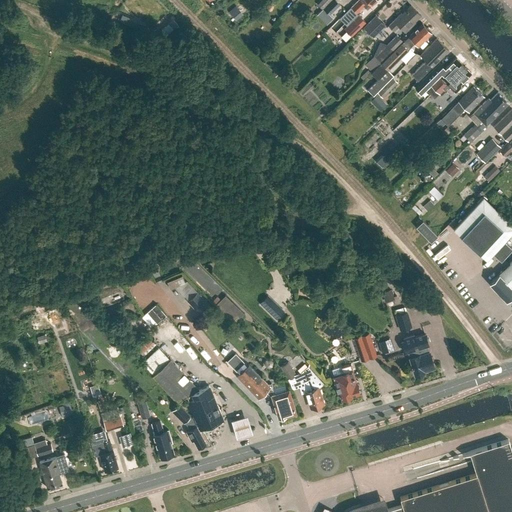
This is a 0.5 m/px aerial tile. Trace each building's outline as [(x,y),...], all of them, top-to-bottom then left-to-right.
[(321,0),(317,4),(322,9),(330,0),(321,0)] [(336,0),(332,0),(323,8),(330,15),(340,4),(336,0)] [(357,0),(351,7),(356,13),(364,5),(368,8),(375,0),(357,0)] [(411,24),(420,15),(410,5),(402,14),(401,13),(388,25),(393,30),(399,25),(405,31),(412,25),(411,24)] [(242,15),(235,6),(229,12),(236,20),(237,20),(240,17),(242,15)] [(358,15),(344,28),(352,36),(366,22),(358,15)] [(376,15),(364,27),(373,37),(386,25),(376,15)] [(384,61),(381,63),(388,70),(408,50),(407,50),(415,42),(418,46),(419,44),(421,44),(423,42),(423,41),(431,32),(430,31),(430,29),(428,28),(426,27),(422,23),(384,61)] [(396,36),(387,45),(392,49),(400,41),(396,36)] [(432,67),(449,50),(436,38),(422,53),(420,55),(425,60),(411,74),(417,81),(432,67)] [(372,72),(381,63),(384,61),(376,53),(365,65),(372,72)] [(447,82),(452,76),(451,75),(462,64),(456,57),(445,68),(444,68),(437,75),(432,70),(415,87),(420,93),(425,88),(430,83),(433,87),(442,77),(447,82)] [(393,76),(388,70),(381,63),(371,73),(377,80),(368,89),(374,95),(393,76)] [(460,83),(471,72),(462,64),(451,75),(452,76),(447,82),(442,77),(433,87),(430,83),(425,88),(435,99),(449,85),(455,91),(461,86),(460,83)] [(285,73),(281,77),(289,85),(293,80),(285,73)] [(393,77),(378,92),(383,97),(398,82),(393,77)] [(474,86),(459,101),(469,111),(483,96),(474,86)] [(409,100),(414,95),(410,91),(405,95),(409,100)] [(488,98),(469,117),(476,125),(472,128),(471,127),(463,135),(466,138),(471,143),(482,131),(481,130),(486,125),(508,103),(498,92),(490,100),(488,98)] [(382,99),(377,94),(369,101),(374,106),(382,99)] [(447,126),(459,114),(452,107),(440,119),(447,126)] [(508,140),(511,135),(511,109),(494,127),(508,140)] [(492,138),(476,153),(485,162),(501,147),(492,138)] [(511,144),(509,142),(500,151),(505,156),(511,150),(511,148),(511,144)] [(453,163),(446,170),(452,176),(459,169),(453,163)] [(495,165),(484,176),(489,181),(500,170),(495,165)] [(431,166),(427,170),(434,177),(438,173),(431,166)] [(437,200),(442,195),(434,186),(429,191),(437,200)] [(453,229),(486,259),(493,252),(502,260),(511,248),(511,247),(504,240),(511,231),(511,224),(483,197),(453,229)] [(423,220),(416,227),(431,242),(437,236),(423,220)] [(511,261),(490,283),(506,300),(511,294),(511,261)] [(182,276),(168,282),(171,289),(185,283),(182,276)] [(382,292),(385,302),(395,299),(392,289),(382,292)] [(209,304),(198,291),(187,301),(199,314),(209,304)] [(260,303),(276,319),(284,310),(268,294),(260,303)] [(244,313),(225,295),(215,305),(234,323),(244,313)] [(166,315),(156,304),(147,312),(157,323),(166,315)] [(216,316),(220,320),(224,316),(220,312),(216,316)] [(401,330),(411,327),(406,312),(396,315),(401,330)] [(361,360),(376,355),(369,332),(354,337),(361,360)] [(141,360),(157,345),(146,333),(130,348),(141,360)] [(107,344),(113,339),(108,334),(103,339),(107,344)] [(409,357),(414,374),(425,371),(424,370),(434,367),(429,351),(427,345),(428,345),(427,341),(428,341),(427,337),(426,337),(425,334),(414,337),(414,335),(403,338),(404,340),(401,341),(404,352),(407,351),(409,357)] [(391,338),(379,341),(382,353),(394,349),(391,338)] [(142,363),(154,375),(153,376),(178,403),(186,395),(200,428),(223,419),(209,386),(199,390),(170,359),(158,347),(142,363)] [(239,374),(247,366),(236,353),(227,361),(239,374)] [(323,403),(318,387),(323,383),(308,366),(300,373),(295,375),(288,362),(281,366),(288,379),(292,387),(299,385),(302,393),(306,391),(311,407),(316,405),(317,406),(321,405),(322,403),(323,403)] [(239,374),(236,376),(259,399),(268,390),(272,395),(279,418),(286,416),(296,413),(289,390),(275,394),(272,383),(273,385),(271,387),(249,364),(247,366),(239,374)] [(351,395),(359,393),(351,364),(331,369),(333,376),(337,390),(339,389),(341,398),(343,398),(344,399),(350,398),(350,396),(351,396),(351,395)] [(142,418),(149,416),(145,401),(138,403),(142,418)] [(71,403),(59,406),(62,416),(74,412),(71,403)] [(184,423),(191,416),(179,404),(172,411),(184,423)] [(106,430),(124,424),(121,415),(103,420),(106,430)] [(190,429),(186,431),(190,437),(192,436),(198,447),(206,443),(193,420),(191,417),(189,418),(191,421),(187,424),(190,429)] [(248,417),(232,422),(238,440),(254,435),(248,417)] [(155,434),(153,434),(160,457),(174,453),(172,447),(171,443),(172,442),(169,430),(164,431),(161,421),(152,423),(155,434)] [(21,434),(28,432),(26,424),(19,426),(21,434)] [(511,511),(511,451),(508,439),(469,451),(476,473),(400,497),(402,504),(378,511),(363,511),(361,506),(353,509),(346,511),(511,511)] [(104,471),(118,468),(110,440),(103,442),(102,441),(91,445),(94,455),(99,454),(104,471)] [(31,458),(53,451),(51,443),(35,448),(34,444),(28,446),(31,458)] [(48,488),(62,484),(59,473),(68,470),(64,455),(40,462),(48,488)]
